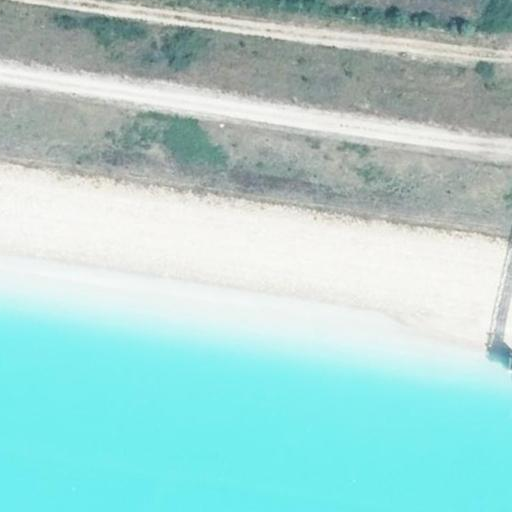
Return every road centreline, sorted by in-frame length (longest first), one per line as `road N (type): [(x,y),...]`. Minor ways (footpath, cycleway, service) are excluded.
road 1 (track): [(511,148),(0,74)]
road 2 (track): [(143,0),(511,58)]
